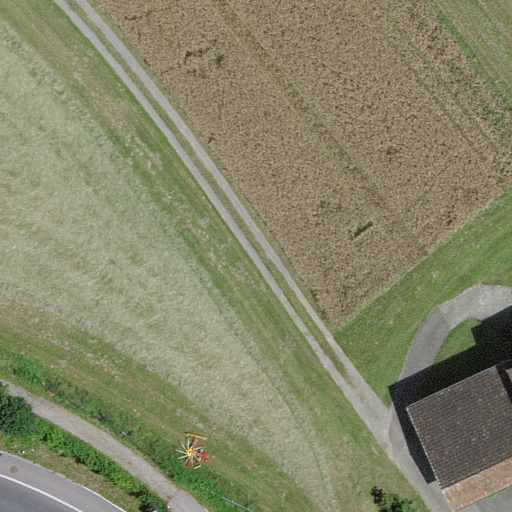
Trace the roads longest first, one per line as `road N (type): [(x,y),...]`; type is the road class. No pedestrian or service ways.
road 1 (track): [(434,511),(304,319),(43,0)]
road 2 (track): [(190,511),(83,427),(0,388)]
